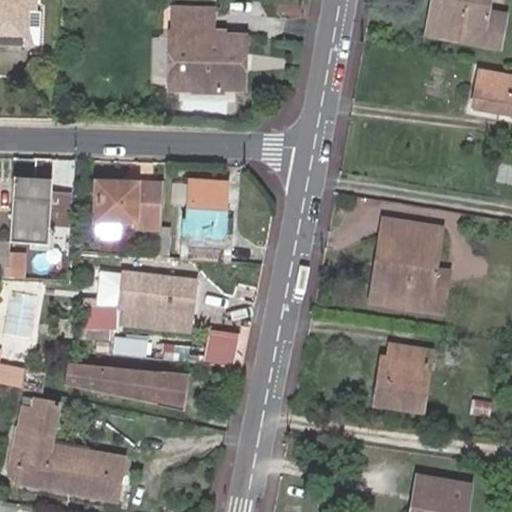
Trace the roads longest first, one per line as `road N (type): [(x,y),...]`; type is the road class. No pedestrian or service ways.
road 1 (tertiary): [(306,147),(236,511)]
road 2 (residential): [(0,136),(306,147)]
road 3 (tertiary): [(332,0),(306,147)]
